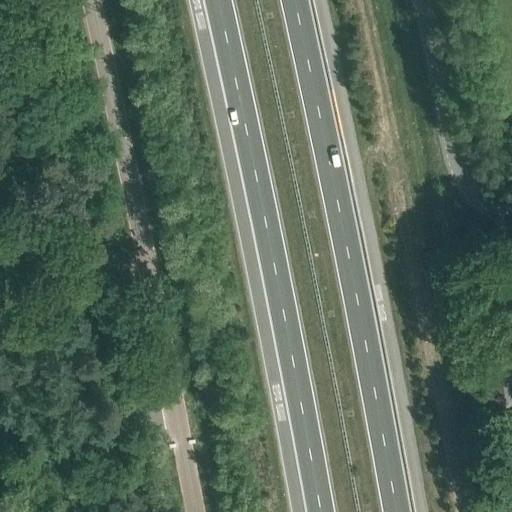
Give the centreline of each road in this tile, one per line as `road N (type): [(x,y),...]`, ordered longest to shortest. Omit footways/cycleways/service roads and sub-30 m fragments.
road 1 (trunk): [(216,0),(320,511)]
road 2 (trunk): [(395,511),(296,0)]
road 3 (unclassified): [(173,398),(90,0)]
road 4 (unclassified): [(511,211),(478,200),(459,177),(418,0)]
road 5 (unclassified): [(0,449),(81,436),(173,398)]
